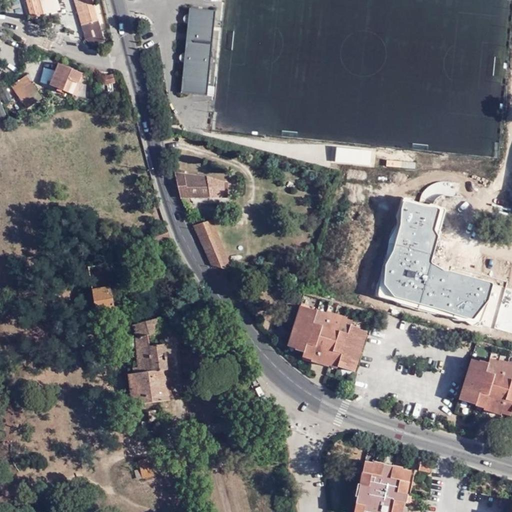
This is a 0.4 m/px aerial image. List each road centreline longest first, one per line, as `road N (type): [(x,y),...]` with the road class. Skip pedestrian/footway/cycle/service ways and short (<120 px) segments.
road 1 (tertiary): [(511,464),(343,412),(259,349),(191,255),(117,0)]
road 2 (residential): [(511,158),(469,236),(471,246),(511,256)]
